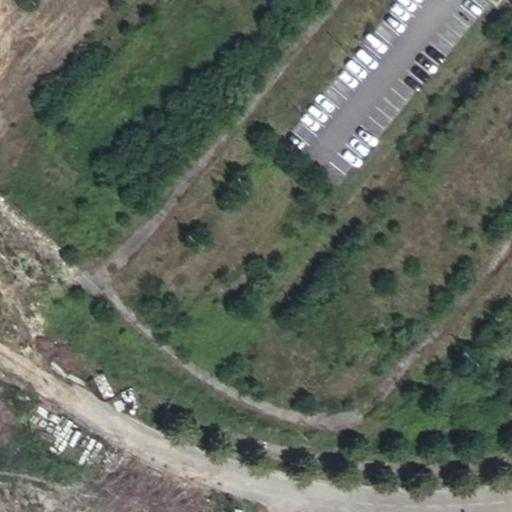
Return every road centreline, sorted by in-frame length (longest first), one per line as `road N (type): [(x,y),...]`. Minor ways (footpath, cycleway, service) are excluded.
road 1 (unclassified): [(511,499),(390,508),(281,497),(97,416)]
road 2 (unclassified): [(97,416),(46,344),(47,310),(65,277)]
road 3 (unclassified): [(97,416),(0,344)]
